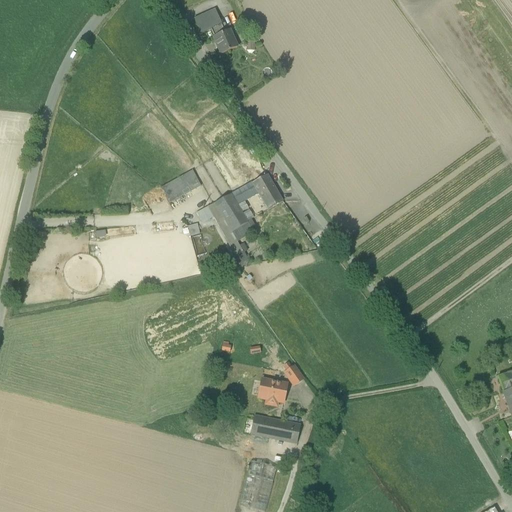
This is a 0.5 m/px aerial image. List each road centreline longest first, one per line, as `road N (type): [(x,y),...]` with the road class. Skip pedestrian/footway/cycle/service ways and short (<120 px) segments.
road 1 (unclassified): [(157,0),(407,340),(511,508)]
road 2 (unclassified): [(0,315),(55,88),(113,0)]
road 3 (track): [(511,259),(407,340)]
